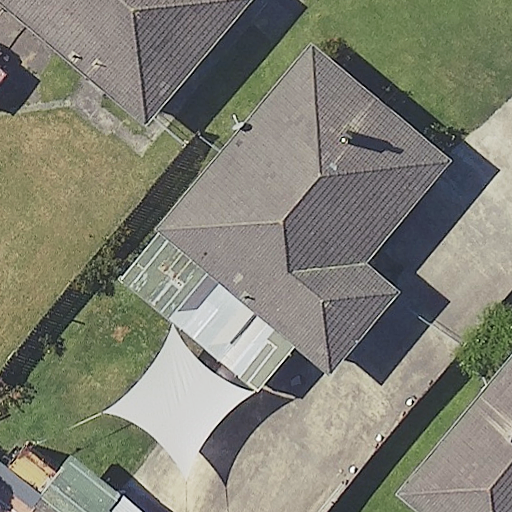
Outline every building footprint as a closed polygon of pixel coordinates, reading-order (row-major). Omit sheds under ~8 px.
[(4,0),(151,122),(254,0),(4,0)] [(457,155),(311,35),(154,225),(334,372),(403,288),(370,261),(457,155)] [(0,61),(0,79),(9,68),(0,61)] [(511,511),(511,354),(399,490),(425,511),(511,511)] [(29,511),(148,511),(76,454),(29,511)]
